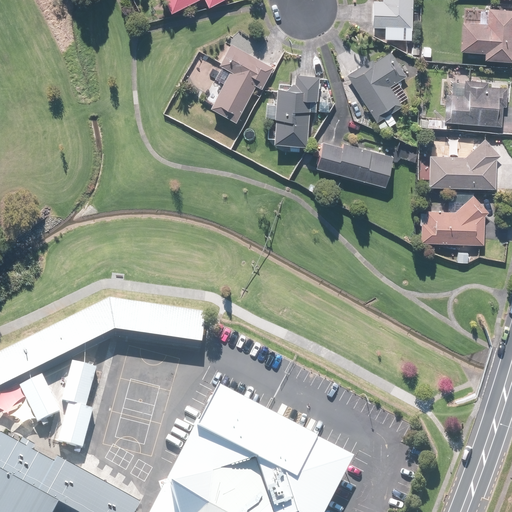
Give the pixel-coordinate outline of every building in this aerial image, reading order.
[(164,0),(171,12),(196,0),(203,0),(207,7),(221,0),(164,0)] [(409,41),(410,0),(379,0),(380,1),(372,0),(371,26),(383,26),(382,40),(409,41)] [(486,24),(460,23),(458,51),(483,53),(482,61),(511,63),(511,55),(511,10),(487,9),(486,24)] [(272,68),(229,45),(218,65),(229,71),(210,107),(235,120),(253,85),(260,89),(272,68)] [(370,58),(346,74),(382,132),(396,123),(390,114),(402,106),(399,102),(407,97),(397,82),(406,77),(389,50),(372,61),(370,58)] [(287,88),(275,88),(272,142),(305,144),(307,112),(314,112),(317,76),(293,74),(292,81),(288,80),(287,88)] [(487,81),(464,80),(463,98),(444,97),(443,122),(500,126),(502,107),(505,108),(506,88),(487,87),(487,81)] [(431,145),(430,157),(419,156),(419,167),(427,167),(426,185),(494,189),(495,160),(500,156),(483,138),(481,140),(441,138),(441,145),(431,145)] [(323,141),(315,166),(383,187),(392,158),(342,142),(341,146),(323,141)] [(454,211),(420,209),(418,242),(483,245),(484,215),(488,211),(472,194),(454,211)] [(0,384),(104,332),(194,342),(199,316),(93,310),(0,354),(0,384)] [(323,377),(222,323),(215,336),(212,334),(203,350),(238,369),(308,406),(320,384),(323,377)] [(92,371),(70,364),(58,401),(80,408),(92,371)] [(55,411),(38,376),(16,387),(33,422),(55,411)] [(323,511),(352,455),(217,384),(166,482),(171,506),(168,511),(323,511)] [(88,416),(63,408),(52,442),(76,450),(88,416)] [(0,436),(0,511),(56,511),(60,506),(71,511),(152,511),(154,510),(59,459),(57,464),(3,436),(0,436)]
